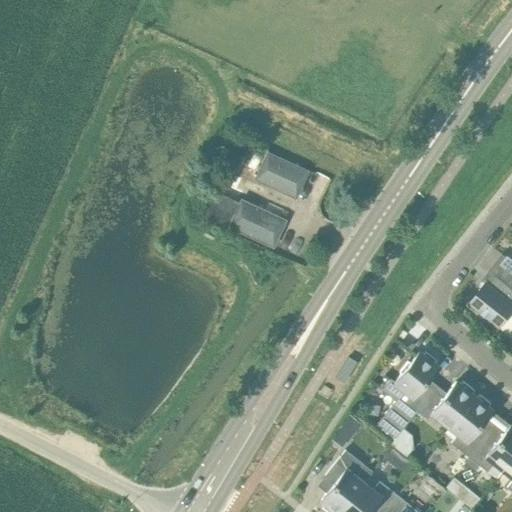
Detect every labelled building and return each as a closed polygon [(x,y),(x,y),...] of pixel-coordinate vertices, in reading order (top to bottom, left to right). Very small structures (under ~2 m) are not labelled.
[(266,148),(252,176),(296,197),(310,169),(266,148)] [(226,230),(238,202),(208,188),(196,216),(198,217),(226,230)] [(243,195),(230,223),(273,244),(286,216),(243,195)] [(496,275),(511,287),(511,250),(502,263),(504,264),(496,275)] [(511,287),(496,275),(488,285),(486,283),(470,302),(501,326),(511,311),(511,287)] [(401,373),(394,382),(390,379),(381,390),(395,401),(385,414),(403,428),(417,411),(432,391),(423,384),(437,367),(433,364),(436,360),(425,351),(422,355),(418,352),(410,362),(408,360),(399,371),(401,373)] [(474,390),(463,381),(460,385),(455,381),(442,399),(432,391),(417,411),(427,419),(432,413),(448,427),(473,396),(471,393),(474,390)] [(490,403),(479,394),(476,398),(473,396),(448,427),(457,434),(450,443),(468,457),(487,434),(477,427),(491,410),(487,407),(490,403)] [(346,442),(360,425),(348,415),(334,432),(346,442)] [(487,434),(468,457),(487,472),(494,463),(503,470),(511,458),(511,426),(510,425),(496,442),(487,434)] [(336,511),(339,511),(363,483),(372,471),(345,449),(325,475),(334,482),(320,500),(324,503),(321,507),(328,511),(334,511),(335,511),(336,511)] [(511,458),(503,470),(511,477),(511,479),(506,487),(511,492),(511,458)] [(472,504),(479,494),(452,476),(445,486),(472,504)] [(371,511),(383,511),(397,496),(379,481),(372,490),(363,483),(339,511),(368,511),(370,511),(371,511)] [(417,511),(415,510),(397,496),(383,511),(417,511)]
